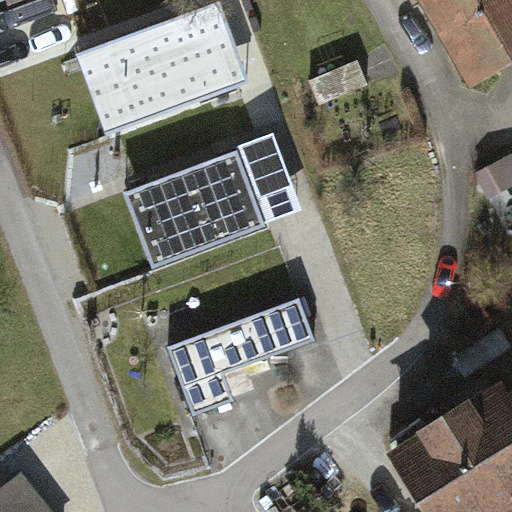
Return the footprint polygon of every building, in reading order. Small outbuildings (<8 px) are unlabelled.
[(4,0),(10,14),(47,0),(4,0)] [(511,0),(411,0),(470,103),(511,79),(511,0)] [(239,163),(128,201),(154,275),(265,237),(239,163)] [(301,292),(171,346),(199,414),(240,397),(232,376),(321,340),(301,292)] [(511,511),(511,399),(506,387),(393,448),(427,511),(511,511)] [(47,511),(19,475),(0,489),(0,511),(47,511)]
